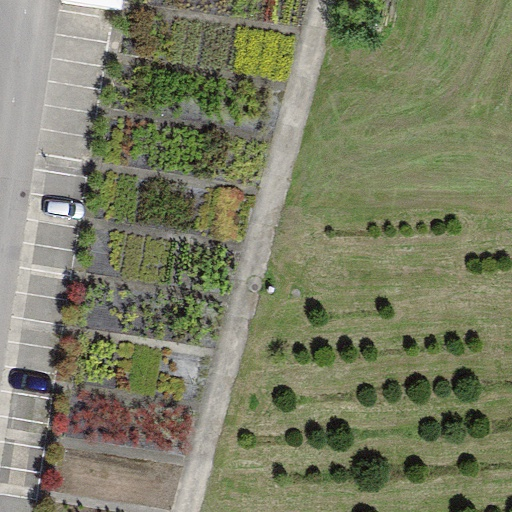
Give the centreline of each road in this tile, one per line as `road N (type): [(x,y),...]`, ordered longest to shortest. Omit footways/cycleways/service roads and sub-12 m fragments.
road 1 (track): [(193,511),(329,0)]
road 2 (unclassified): [(14,0),(19,108),(0,229)]
